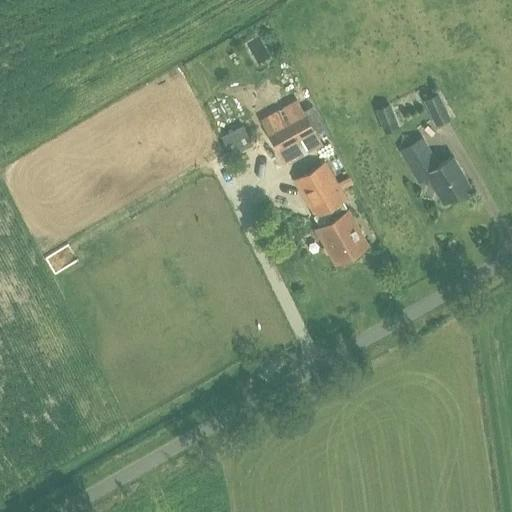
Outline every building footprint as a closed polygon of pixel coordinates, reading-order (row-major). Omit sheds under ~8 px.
[(436,125),(450,118),(439,93),(424,99),(436,125)] [(312,105),(303,110),(303,109),(293,115),(285,101),(279,105),(286,118),(274,125),(287,151),(317,134),(316,132),(325,127),(312,105)] [(399,127),(390,102),(375,108),(385,133),(399,127)] [(444,201),(469,186),(453,157),(438,165),(422,137),(401,149),(419,181),(430,175),(444,201)] [(336,263),(367,245),(342,200),(346,198),(325,162),(295,179),(315,215),(314,215),(320,226),(316,228),(336,263)]
